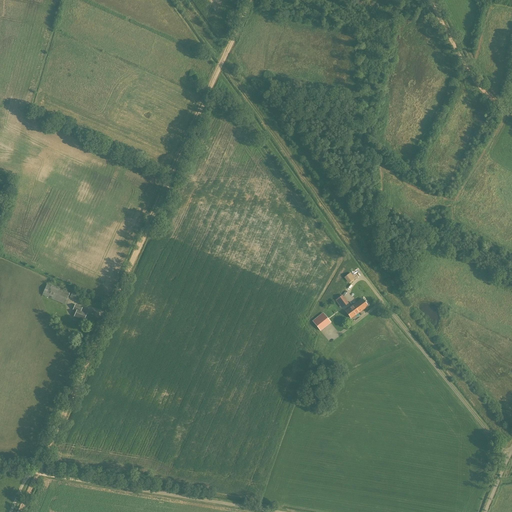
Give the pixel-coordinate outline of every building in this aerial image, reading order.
[(345,277),(349,282),(354,278),(350,273),(345,277)] [(70,293),(47,283),(42,295),(65,304),(70,293)] [(72,291),(70,297),(77,300),(80,294),(72,291)] [(340,308),(347,304),(342,295),(334,299),(340,308)] [(362,299),(353,306),(353,307),(354,306),(359,312),(367,306),(362,299)] [(82,308),(75,305),(73,310),(76,311),(74,317),(83,321),(86,313),(80,311),(82,308)] [(353,307),(353,306),(345,311),(350,318),(359,312),(354,306),(353,307)] [(323,313),(320,315),(328,325),(331,323),(323,313)] [(328,325),(320,315),(312,321),(320,331),(328,325)]
